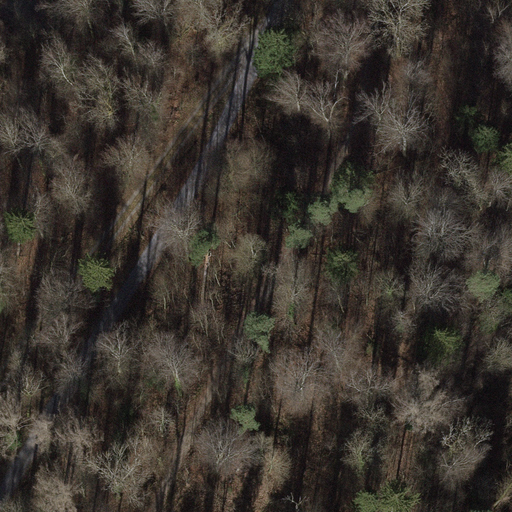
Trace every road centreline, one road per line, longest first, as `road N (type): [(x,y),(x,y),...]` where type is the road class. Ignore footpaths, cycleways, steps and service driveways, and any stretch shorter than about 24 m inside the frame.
road 1 (track): [(0,502),(184,204),(285,0)]
road 2 (track): [(0,386),(269,30)]
